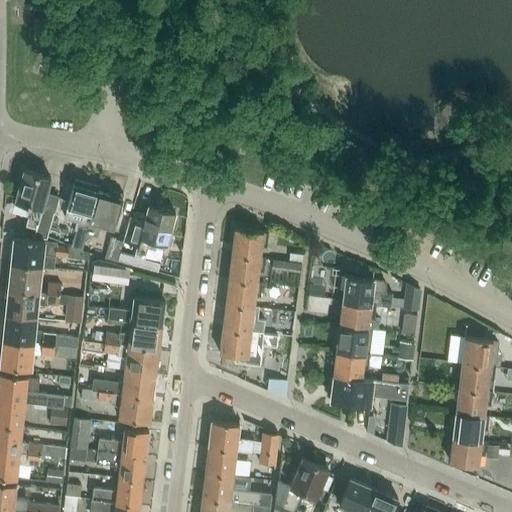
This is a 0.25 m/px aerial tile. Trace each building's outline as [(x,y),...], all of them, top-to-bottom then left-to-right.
[(22,170),(13,201),(31,206),(25,225),(35,228),(48,231),(53,212),(53,213),(57,197),(45,194),(50,178),(22,170)] [(73,184),(66,207),(79,211),(70,245),(81,248),(85,233),(97,191),(88,188),(82,187),(84,182),(74,180),(73,184)] [(97,191),(85,233),(96,236),(99,225),(112,229),(122,193),(108,189),(107,194),(97,191)] [(147,205),(143,221),(130,217),(123,240),(137,244),(134,255),(143,258),(149,239),(165,243),(173,212),(147,205)] [(234,228),(231,253),(258,257),(260,244),(265,245),(267,232),(234,228)] [(110,237),(104,257),(116,260),(121,241),(110,237)] [(12,238),(9,263),(40,266),(40,267),(52,268),(54,255),(64,256),(80,258),(81,258),(82,249),(81,248),(70,245),(68,244),(68,246),(68,247),(65,246),(56,245),(56,242),(43,241),(12,238)] [(287,260),(287,261),(301,263),(302,253),(289,252),(288,252),(287,260)] [(263,257),(258,257),(231,253),(227,278),(255,282),(257,269),(262,270),(263,257)] [(268,258),(267,267),(270,268),(300,271),(301,263),(287,261),(272,259),(268,258)] [(40,266),(9,263),(7,289),(38,292),(40,267),(40,266)] [(92,278),(91,278),(127,283),(129,270),(125,270),(93,266),(92,278)] [(341,300),(374,305),(390,307),(391,294),(384,293),(385,284),(382,280),(373,279),(373,278),(344,275),(341,300)] [(227,278),(224,302),(252,306),(254,294),(259,295),(260,282),(255,282),(227,278)] [(46,293),(58,294),(59,284),(47,282),(46,293)] [(7,289),(4,315),(35,318),(36,303),(45,304),(45,303),(57,304),(58,294),(46,293),(38,292),(7,289)] [(403,306),(403,307),(417,309),(417,308),(418,297),(404,295),(403,306)] [(130,321),(160,325),(163,300),(133,296),(131,309),(108,306),(106,319),(129,322),(130,321)] [(341,300),(338,325),(371,329),(377,330),(378,319),(378,317),(373,317),(374,305),(341,300)] [(224,302),(221,327),(249,331),(251,319),(256,319),(257,307),(252,306),(224,302)] [(66,309),(64,320),(79,322),(81,311),(66,309)] [(402,313),(400,332),(413,333),(416,315),(404,313),(402,313)] [(4,315),(2,340),(53,345),(54,334),(33,332),(35,318),(4,315)] [(130,321),(129,322),(128,334),(118,333),(118,335),(104,333),(103,342),(157,349),(160,325),(130,321)] [(370,341),(371,329),(338,325),(335,350),(363,353),(364,341),(370,341)] [(249,331),(221,327),(218,352),(246,356),(249,331)] [(90,331),(89,339),(100,340),(101,332),(90,331)] [(54,334),(53,345),(76,348),(77,336),(54,334)] [(461,362),(488,365),(490,353),(495,354),(496,341),(464,337),(461,362)] [(2,340),(0,354),(0,366),(29,369),(31,354),(52,356),(53,345),(2,340)] [(80,349),(102,352),(102,351),(103,343),(103,342),(81,340),(81,341),(80,349)] [(398,357),(398,358),(410,360),(412,342),(400,341),(400,346),(399,352),(398,357)] [(125,356),(124,370),(154,373),(157,349),(103,342),(103,343),(102,351),(102,352),(116,354),(116,355),(125,356)] [(53,345),(52,356),(75,358),(76,348),(53,345)] [(335,350),(332,375),(360,378),(360,377),(361,365),(366,366),(368,354),(363,353),(335,350)] [(493,366),(488,365),(461,362),(458,387),(485,391),(487,378),(492,379),(493,366)] [(92,379),(91,390),(100,391),(151,397),(154,373),(124,370),(122,382),(92,379)] [(0,372),(0,398),(24,402),(32,402),(45,404),(46,404),(60,405),(61,406),(61,405),(62,395),(37,392),(38,379),(26,378),(26,376),(0,372)] [(332,375),(329,400),(368,405),(370,393),(405,398),(407,383),(372,379),(360,377),(360,378),(332,375)] [(268,377),(267,390),(284,397),(286,380),(268,377)] [(485,391),(458,387),(455,412),(482,415),(484,403),(489,404),(491,391),(485,391)] [(81,389),(80,397),(99,400),(100,391),(91,390),(81,389)] [(148,422),(151,397),(100,391),(99,400),(110,401),(110,404),(119,405),(118,418),(148,422)] [(511,405),(511,394),(500,395),(500,406),(511,405)] [(24,402),(0,398),(0,425),(21,427),(24,402)] [(391,404),(386,440),(400,446),(405,406),(391,404)] [(50,406),(48,424),(65,425),(66,408),(50,406)] [(455,412),(452,436),(479,440),(481,427),(486,428),(487,416),(482,415),(455,412)] [(86,448),(89,419),(73,417),(70,446),(86,448)] [(207,446),(235,449),(250,451),(251,440),(236,438),(238,423),(210,420),(207,446)] [(40,443),(20,441),(21,427),(0,425),(0,450),(39,454),(40,443)] [(96,449),(144,455),(147,430),(124,427),(122,440),(98,437),(96,449)] [(261,432),(259,452),(275,455),(277,433),(261,432)] [(479,440),(452,436),(449,462),(476,465),(478,452),(483,453),(485,440),(479,440)] [(40,443),(39,454),(64,457),(65,446),(40,443)] [(486,444),(485,457),(496,458),(497,454),(497,448),(497,445),(486,444)] [(70,446),(68,458),(84,460),(86,448),(70,446)] [(207,446),(204,471),(231,475),(235,449),(207,446)] [(119,465),(117,478),(141,480),(144,455),(96,449),(95,462),(119,465)] [(39,454),(0,450),(0,476),(15,478),(17,462),(38,464),(39,454)] [(275,455),(259,452),(258,462),(274,464),(275,455)] [(327,469),(301,458),(290,484),(277,479),(274,503),(294,511),(303,490),(316,495),(318,491),(323,478),(327,469)] [(46,467),(45,481),(61,482),(62,469),(46,467)] [(231,475),(204,471),(201,497),(251,504),(256,504),(268,506),(269,493),(230,488),(231,475)] [(141,480),(117,478),(116,490),(92,487),(91,499),(138,504),(141,480)] [(323,478),(318,491),(324,493),(330,480),(323,478)] [(362,511),(372,488),(348,478),(337,504),(350,509),(348,511),(362,511)] [(0,482),(0,508),(12,510),(26,511),(32,511),(57,511),(59,504),(27,501),(27,499),(13,497),(15,484),(0,482)] [(65,495),(76,497),(79,497),(80,485),(66,483),(65,495)] [(390,511),(396,498),(372,488),(362,511),(390,511)] [(74,511),(76,497),(65,495),(62,511),(74,511)] [(198,511),(249,511),(251,504),(201,497),(198,511)] [(136,511),(138,504),(91,499),(89,510),(101,511),(136,511)]
